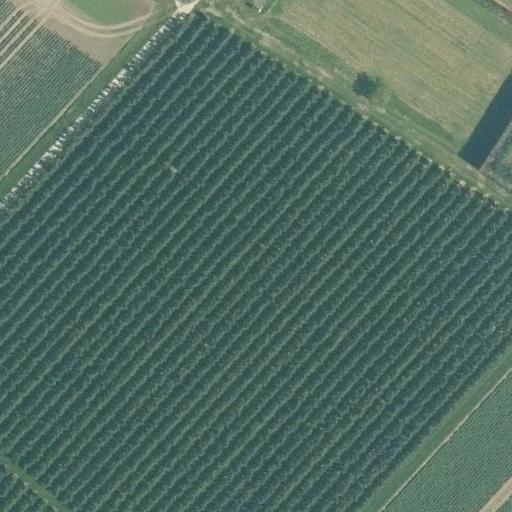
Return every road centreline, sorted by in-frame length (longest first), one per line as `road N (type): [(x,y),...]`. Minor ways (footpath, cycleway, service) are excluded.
road 1 (track): [(511,204),(333,81),(194,0)]
road 2 (track): [(189,0),(0,207)]
